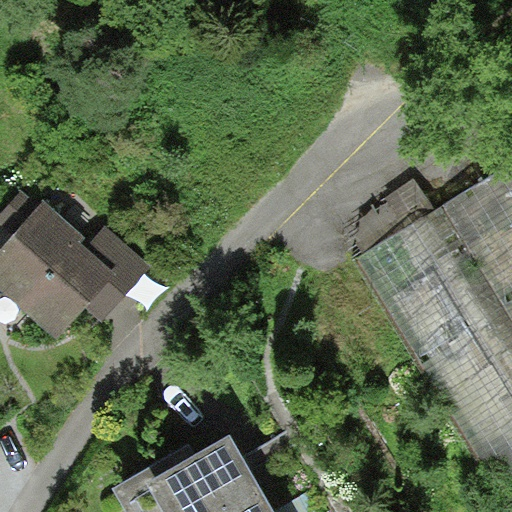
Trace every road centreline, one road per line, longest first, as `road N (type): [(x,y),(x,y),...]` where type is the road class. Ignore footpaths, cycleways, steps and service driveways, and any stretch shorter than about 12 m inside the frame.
road 1 (residential): [(26,511),(100,398),(169,312),(324,155),(416,85)]
road 2 (track): [(511,12),(416,85)]
